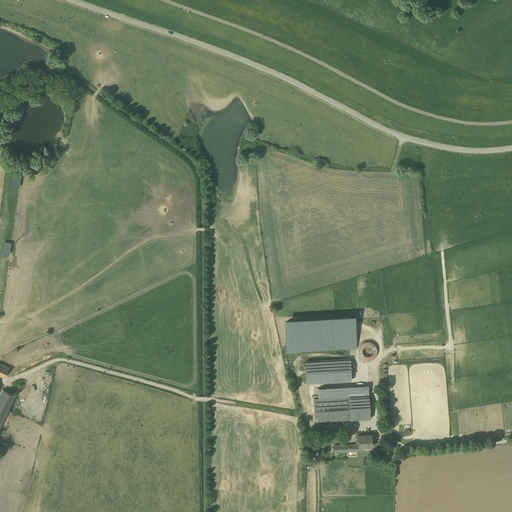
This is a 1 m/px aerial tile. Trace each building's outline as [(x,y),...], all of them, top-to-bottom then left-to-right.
[(11,185),(19,187),(21,177),(14,175),(11,185)] [(10,253),(11,242),(4,241),(3,252),(10,253)] [(355,318),(285,322),(287,349),(357,345),(355,318)] [(367,342),(364,343),(361,345),(360,348),(359,351),(360,354),(361,356),(363,358),(363,361),(365,362),(366,360),(369,360),(372,359),(374,357),(376,354),(377,351),(376,348),(375,345),(372,343),(370,342),(367,342)] [(350,359),(305,361),(306,383),(352,380),(350,359)] [(11,368),(0,363),(0,375),(6,378),(11,368)] [(369,385),(318,388),(319,398),(350,397),(354,396),(353,389),(364,388),(364,396),(369,396),(369,385)] [(1,388),(0,390),(0,424),(14,394),(1,388)] [(364,388),(353,389),(354,396),(364,396),(364,388)] [(354,396),(350,397),(351,420),(371,419),(370,407),(372,407),(371,397),(369,397),(369,396),(364,396),(354,396)] [(319,398),(314,399),(315,422),(337,420),(346,420),(351,420),(350,397),(319,398)] [(372,434),(359,435),(359,444),(359,447),(360,447),(373,446),(372,434)]
